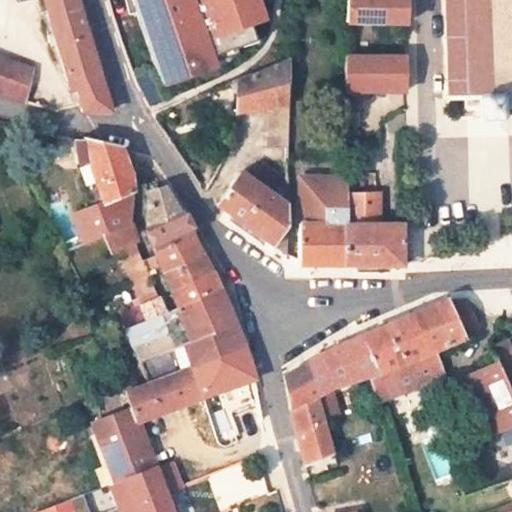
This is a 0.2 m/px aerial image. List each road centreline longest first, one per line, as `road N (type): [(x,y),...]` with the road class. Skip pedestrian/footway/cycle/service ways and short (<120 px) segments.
road 1 (residential): [(275,296),(511,278)]
road 2 (residential): [(305,511),(278,409),(269,327),(275,296)]
road 3 (residential): [(275,296),(224,250),(140,128)]
road 4 (residential): [(0,103),(117,130),(140,128)]
road 5 (residential): [(140,128),(116,85),(88,0)]
